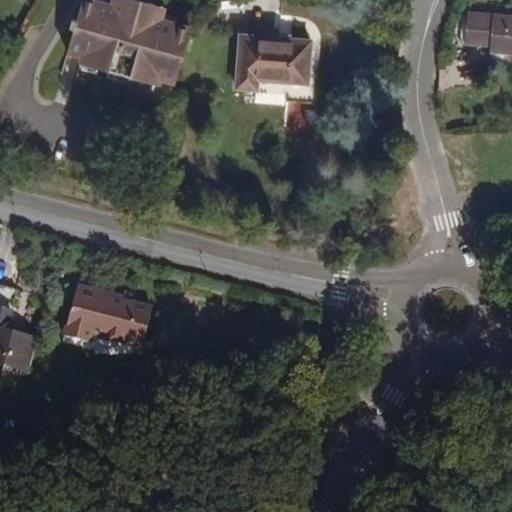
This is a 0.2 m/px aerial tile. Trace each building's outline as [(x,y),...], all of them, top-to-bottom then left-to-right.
[(171,24),(174,12),(132,0),(122,0),(120,8),(95,0),(89,0),(74,55),(88,59),(85,66),(166,89),(169,84),(184,88),(200,32),(171,24)] [(511,22),(480,21),(478,52),(504,54),(504,64),(511,64),(511,22)] [(318,79),(319,40),(246,38),(244,90),(268,91),(269,78),(318,79)] [(10,288),(19,252),(0,247),(0,299),(5,301),(8,287),(10,288)] [(134,279),(134,276),(109,270),(96,322),(121,328),(123,317),(153,325),(152,327),(173,333),(185,293),(134,279)] [(36,312),(44,276),(28,271),(10,345),(58,359),(67,327),(35,318),(36,312)]
